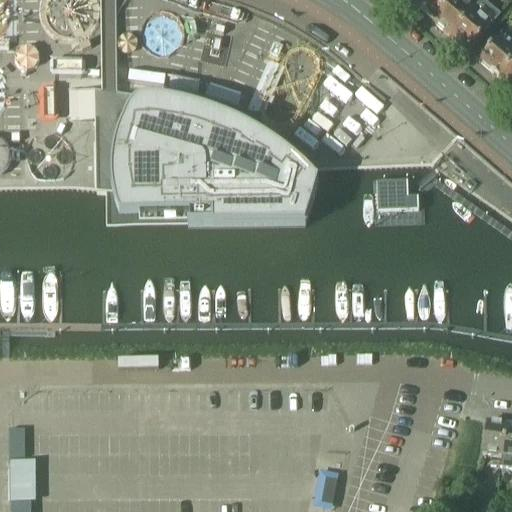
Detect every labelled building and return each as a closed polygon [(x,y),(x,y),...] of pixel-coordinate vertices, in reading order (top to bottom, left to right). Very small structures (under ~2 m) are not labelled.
[(423,19),(431,26),(453,0),(420,0),(412,10),(416,13),(416,15),(421,19),(423,19)] [(453,0),(431,26),(449,41),(481,3),(477,0),(453,0)] [(481,3),(449,41),(467,56),(500,17),(482,1),(481,3)] [(492,40),(474,60),(499,81),(511,65),(511,46),(501,38),(496,43),(492,40)] [(511,65),(499,81),(501,83),(501,86),(506,89),(509,89),(511,92),(511,65)] [(100,181),(110,181),(111,190),(112,200),(115,209),(118,218),(187,218),(187,230),(304,228),(318,185),(311,177),(304,171),(285,155),(265,141),(243,130),(224,121),(203,113),(183,108),(161,104),(107,97),(67,92),(67,109),(68,123),(101,123),(101,127),(99,127),(100,130),(101,130),(101,140),(100,140),(100,145),(101,145),(101,153),(100,153),(100,162),(101,162),(101,166),(100,166),(100,181)] [(406,184),(376,184),(377,214),(417,212),(417,199),(407,199),(406,184)] [(485,425),(481,457),(501,460),(499,472),(500,472),(506,428),(485,425)] [(511,428),(506,428),(500,472),(511,473),(511,428)] [(35,504),(35,464),(10,464),(10,504),(11,504),(31,504),(35,504)] [(338,477),(326,475),(325,481),(337,483),(338,477)] [(320,506),(332,508),(337,483),(325,481),(320,506)]
